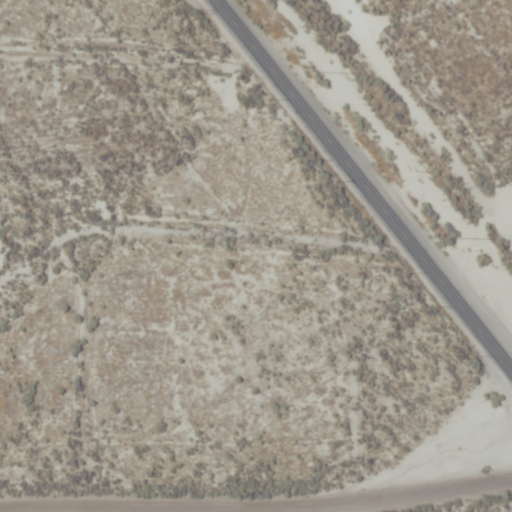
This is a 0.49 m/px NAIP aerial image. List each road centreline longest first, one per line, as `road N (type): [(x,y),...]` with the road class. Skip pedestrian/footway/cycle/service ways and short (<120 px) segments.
road 1 (primary): [(511,373),(212,0)]
road 2 (residential): [(38,511),(357,503),(511,479)]
road 3 (residential): [(265,65),(0,45)]
road 4 (residential): [(431,273),(362,354),(357,503)]
